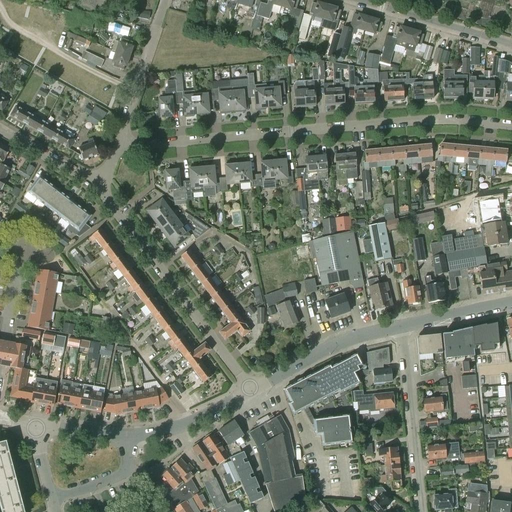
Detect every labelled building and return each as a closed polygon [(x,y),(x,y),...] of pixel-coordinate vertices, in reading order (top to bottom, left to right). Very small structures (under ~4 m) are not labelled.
[(205,0),(203,9),(209,10),(209,8),(211,8),(213,0),(205,0)] [(250,0),(245,19),(253,21),(259,2),(250,0)] [(267,0),(265,9),(269,11),(271,4),(281,7),(282,0),(267,0)] [(282,0),(281,7),(289,9),(287,16),(292,17),(289,28),(297,30),(302,11),(295,9),(297,0),(282,0)] [(299,34),(298,41),(303,42),(310,18),(311,18),(312,16),(322,19),(326,6),(316,3),(316,5),(312,4),(309,14),(308,17),(303,16),(298,33),(299,34)] [(326,6),(322,19),(332,22),(332,20),(336,22),(335,28),(340,30),(342,30),(346,16),(338,14),(339,12),(335,10),(335,9),(326,6)] [(150,13),(137,11),(136,19),(149,21),(150,13)] [(341,37),(335,57),(344,59),(351,34),(355,35),(356,29),(364,31),(368,18),(358,15),(358,17),(353,16),(351,26),(349,30),(343,29),(341,37)] [(368,18),(364,31),(373,34),(374,32),(378,34),(381,24),(377,22),(377,21),(368,18)] [(74,32),(79,33),(82,23),(77,21),(74,32)] [(383,47),(379,62),(389,65),(393,50),(394,45),(403,48),(404,43),(405,43),(409,30),(399,27),(399,29),(395,28),(392,38),(386,36),(382,47),(383,47)] [(405,43),(403,50),(406,50),(404,55),(421,60),(422,59),(426,46),(420,44),(422,36),(418,35),(419,33),(409,30),(405,43)] [(63,49),(62,51),(78,59),(79,57),(68,51),(73,41),(76,42),(76,43),(87,49),(90,43),(78,37),(78,38),(70,34),(68,38),(70,39),(64,49),(63,49)] [(334,35),(327,58),(334,60),(335,57),(341,37),(334,35)] [(111,51),(115,53),(128,57),(131,48),(130,47),(131,43),(122,40),(120,44),(114,42),(111,51)] [(475,49),(469,49),(468,67),(468,75),(474,76),(474,63),(481,63),(482,49),(475,47),(475,49)] [(436,49),(431,62),(437,64),(441,51),(436,49)] [(443,51),(439,64),(445,66),(449,53),(443,51)] [(85,52),(81,59),(82,60),(82,61),(85,63),(85,62),(101,69),(104,61),(85,52)] [(110,52),(108,59),(113,61),(112,62),(114,63),(112,67),(122,70),(123,66),(125,66),(128,57),(115,53),(110,52)] [(357,58),(355,66),(362,67),(363,59),(364,54),(358,53),(357,58)] [(366,54),(364,67),(377,68),(378,56),(366,54)] [(483,77),(482,100),(492,100),(492,84),(492,83),(492,77),(497,77),(499,61),(499,58),(493,57),(491,72),(483,72),(483,77)] [(499,61),(497,77),(503,78),(503,75),(509,76),(510,64),(499,61)] [(323,67),(332,68),(332,64),(317,62),(317,64),(318,76),(318,82),(324,81),(323,67)] [(347,71),(346,66),(332,64),(332,68),(333,84),(334,106),(341,105),(341,104),(344,104),(343,89),(343,83),(340,83),(340,71),(347,71)] [(356,79),(353,78),(352,67),(346,66),(347,71),(348,93),(353,93),(354,104),(357,103),(357,105),(364,104),(363,83),(358,83),(358,81),(356,79)] [(363,83),(364,104),(370,104),(370,103),(373,102),(373,87),(373,85),(377,85),(377,71),(366,70),(367,82),(363,82),(363,83)] [(377,71),(377,85),(382,85),(382,87),(383,102),(386,102),(386,103),(393,103),(392,81),(387,81),(386,74),(377,74),(377,71)] [(442,71),(442,83),(443,83),(442,98),(446,98),(446,99),(452,99),(452,83),(453,83),(453,77),(453,71),(442,71)] [(503,85),(502,94),(505,95),(504,101),(511,102),(511,76),(509,76),(503,75),(503,78),(502,85),(503,85)] [(468,76),(468,93),(473,93),(472,99),(482,100),(483,77),(468,76)] [(422,80),(421,80),(423,101),(429,100),(429,99),(432,99),(432,85),(431,77),(424,77),(422,80)] [(452,83),(452,99),(459,99),(459,98),(462,98),(462,83),(463,83),(463,77),(453,77),(453,83),(452,83)] [(397,81),(392,81),(393,103),(400,102),(400,101),(403,101),(402,80),(397,80),(397,81)] [(421,80),(409,81),(409,85),(412,85),(413,100),(416,100),(416,101),(423,101),(421,80)] [(278,89),(266,90),(267,108),(271,108),(271,110),(280,109),(279,96),(284,95),(283,82),(277,82),(278,89)] [(295,83),(294,84),(294,92),(294,91),(295,107),(298,107),(298,108),(305,108),(304,91),(304,86),(303,86),(303,83),(295,83)] [(305,91),(304,91),(305,108),(312,107),(312,106),(315,106),(314,90),(314,85),(312,85),(312,83),(304,84),(305,91)] [(333,84),(323,84),(323,90),(324,105),(327,105),(327,106),(334,106),(333,84)] [(253,86),(247,87),(248,98),(254,98),(255,111),(264,111),(264,109),(267,108),(266,90),(254,91),(253,86)] [(242,92),(230,93),(232,112),(235,111),(235,113),(244,112),(243,99),(248,98),(247,87),(242,87),(242,92)] [(159,110),(157,110),(158,119),(172,117),(171,106),(177,105),(176,93),(175,88),(164,89),(165,99),(158,100),(159,110)] [(217,89),(212,90),(213,102),(218,101),(220,115),(228,114),(228,112),(232,112),(230,93),(218,94),(217,89)] [(206,95),(194,96),(196,115),(199,115),(199,117),(208,116),(207,102),(213,102),(212,90),(206,90),(206,95)] [(176,93),(177,105),(182,105),(184,118),(192,117),(192,115),(196,115),(194,96),(182,97),(182,93),(176,93)] [(74,106),(64,123),(73,128),(83,110),(74,106)] [(87,106),(83,111),(90,115),(93,110),(87,106)] [(15,107),(9,116),(24,124),(29,115),(15,107)] [(95,107),(86,121),(98,129),(107,114),(95,107)] [(29,115),(24,124),(39,133),(44,123),(29,115)] [(44,123),(39,133),(53,141),(59,132),(44,123)] [(59,132),(53,141),(68,149),(73,140),(59,132)] [(93,143),(78,149),(83,161),(97,155),(93,143)] [(0,145),(0,161),(2,162),(0,165),(0,164),(0,184),(3,186),(5,182),(3,181),(11,166),(3,162),(9,151),(0,145)] [(418,158),(415,159),(416,164),(432,163),(430,145),(417,147),(418,158)] [(437,156),(452,158),(453,146),(440,145),(439,156),(437,156)] [(453,146),(452,158),(465,159),(466,147),(453,146)] [(402,160),(402,165),(405,165),(407,165),(407,159),(415,159),(418,158),(417,147),(403,148),(404,160),(402,160)] [(437,156),(436,161),(448,163),(447,167),(446,167),(445,176),(456,177),(457,163),(467,164),(468,159),(476,160),(479,160),(480,149),(466,147),(465,159),(452,158),(437,156)] [(391,161),(378,162),(363,164),(363,169),(381,167),(394,166),(394,161),(402,160),(404,160),(403,148),(390,149),(391,161)] [(390,149),(377,150),(378,162),(391,161),(390,149)] [(480,149),(479,160),(492,161),(493,150),(480,149)] [(364,163),(362,163),(363,164),(378,162),(377,150),(363,152),(364,163)] [(476,160),(476,165),(485,166),(484,177),(490,177),(491,167),(493,167),(494,162),(505,163),(506,151),(493,150),(492,161),(479,160),(476,160)] [(354,154),(344,155),(346,180),(357,179),(355,169),(354,154)] [(344,155),(334,156),(336,171),(335,171),(336,181),(337,181),(337,186),(347,186),(346,180),(344,155)] [(324,157),(315,158),(317,181),(327,180),(326,172),(324,157)] [(304,192),(318,191),(317,181),(315,158),(305,159),(306,169),(295,170),(297,192),(298,205),(299,211),(306,210),(304,192)] [(276,162),(272,162),(274,181),(286,180),(286,185),(292,184),(291,172),(286,173),(284,159),(276,160),(276,162)] [(261,175),(255,175),(256,187),(262,187),(263,190),(275,189),(274,181),(272,162),(269,162),(268,161),(260,161),(261,175)] [(240,165),(236,165),(238,184),(250,183),(251,188),(256,187),(255,175),(250,176),(248,162),(240,163),(240,165)] [(225,178),(220,179),(221,193),(227,192),(226,185),(238,184),(236,165),(233,166),(233,164),(224,165),(225,178)] [(20,168),(16,174),(27,181),(34,168),(28,165),(25,171),(20,168)] [(221,193),(220,179),(214,179),(213,166),(204,167),(204,168),(201,169),(202,187),(203,196),(215,195),(215,193),(221,193)] [(189,181),(184,182),(185,194),(191,193),(190,189),(202,187),(201,169),(197,169),(197,167),(188,168),(189,181)] [(177,171),(163,172),(163,181),(165,181),(166,191),(171,190),(173,202),(180,201),(177,171)] [(177,171),(180,201),(186,201),(185,194),(184,182),(178,183),(177,171)] [(361,172),(362,194),(363,199),(369,199),(368,171),(361,172)] [(39,178),(30,189),(39,196),(47,185),(39,178)] [(363,200),(362,200),(363,199),(362,194),(362,183),(354,183),(355,201),(363,200)] [(47,185),(39,196),(47,202),(56,191),(47,185)] [(426,185),(422,185),(423,209),(435,208),(435,202),(426,203),(426,200),(427,200),(426,185)] [(56,191),(47,202),(56,209),(64,197),(56,191)] [(64,197),(56,209),(64,215),(73,204),(64,197)] [(160,199),(145,210),(153,221),(168,210),(160,199)] [(384,216),(385,222),(395,219),(394,214),(393,205),(386,205),(385,201),(383,201),(384,216)] [(498,201),(479,204),(482,224),(501,221),(498,201)] [(73,204),(64,215),(73,222),(81,210),(73,204)] [(400,209),(399,209),(400,216),(408,214),(407,207),(405,208),(405,207),(403,207),(403,208),(402,208),(402,207),(400,207),(400,209)] [(25,208),(21,213),(27,218),(31,213),(25,208)] [(81,210),(73,222),(81,228),(75,237),(78,239),(90,229),(84,225),(90,217),(81,210)] [(168,210),(153,221),(160,230),(175,219),(168,210)] [(350,217),(335,219),(336,232),(351,231),(350,217)] [(175,219),(160,230),(167,239),(182,228),(175,219)] [(336,232),(335,219),(321,220),(323,236),(336,234),(336,232)] [(395,220),(395,219),(385,222),(385,223),(387,233),(400,229),(397,220),(395,220)] [(41,221),(37,226),(44,231),(48,226),(41,221)] [(198,223),(191,235),(195,240),(209,230),(198,223)] [(493,224),(495,235),(444,243),(448,272),(486,266),(486,265),(483,248),(507,244),(503,223),(493,224)] [(383,224),(368,227),(375,262),(390,259),(383,224)] [(182,228),(167,239),(174,249),(189,237),(182,228)] [(92,236),(89,239),(92,242),(94,240),(102,251),(111,245),(100,230),(92,236)] [(312,241),(321,286),(354,280),(355,283),(362,281),(352,231),(312,241)] [(58,233),(53,239),(60,244),(64,238),(58,233)] [(422,239),(412,240),(415,262),(425,261),(422,239)] [(441,242),(429,244),(434,275),(446,273),(443,255),(441,242)] [(111,245),(102,251),(113,265),(121,258),(111,245)] [(217,245),(212,249),(217,256),(222,252),(217,245)] [(305,246),(294,248),(295,257),(297,263),(308,260),(305,246)] [(188,251),(180,257),(190,271),(191,271),(199,265),(199,264),(188,251)] [(80,253),(74,257),(81,266),(87,262),(89,264),(95,260),(90,253),(84,258),(80,253)] [(113,265),(110,267),(113,272),(116,269),(123,278),(131,272),(121,258),(113,265)] [(401,260),(392,262),(393,267),(396,267),(397,275),(404,274),(403,265),(402,265),(401,260)] [(424,274),(433,273),(432,261),(423,262),(424,274)] [(506,270),(504,263),(486,266),(448,272),(447,272),(450,290),(455,289),(454,278),(461,277),(461,276),(466,275),(467,276),(474,274),(474,276),(477,276),(476,274),(479,274),(482,295),(511,290),(511,283),(510,272),(501,273),(501,271),(506,270)] [(199,265),(191,271),(200,284),(201,285),(209,279),(209,278),(199,265)] [(38,271),(34,290),(54,293),(57,274),(38,271)] [(131,272),(123,278),(131,288),(127,291),(131,295),(134,292),(142,286),(131,272)] [(429,277),(423,278),(427,304),(444,301),(442,283),(438,284),(438,281),(430,282),(429,277)] [(209,279),(201,285),(211,298),(211,299),(220,293),(219,292),(209,279)] [(376,279),(366,281),(371,304),(373,304),(374,310),(390,307),(385,284),(378,286),(376,279)] [(312,280),(302,282),(305,293),(315,291),(312,280)] [(111,281),(105,285),(110,292),(116,287),(111,281)] [(408,281),(401,282),(404,301),(406,300),(407,305),(413,304),(413,306),(419,305),(418,303),(420,303),(417,287),(409,288),(408,281)] [(288,287),(282,288),(284,298),(296,295),(294,283),(287,284),(288,287)] [(142,286),(134,292),(144,306),(152,299),(142,286)] [(34,290),(31,308),(50,312),(54,293),(34,290)] [(220,293),(211,299),(221,312),(230,306),(220,293)] [(349,312),(343,295),(324,301),(330,319),(349,312)] [(152,299),(144,306),(154,320),(162,313),(152,299)] [(283,301),(275,304),(276,307),(275,307),(283,328),(298,322),(290,301),(284,304),(283,301)] [(230,306),(221,312),(230,324),(238,317),(230,306)] [(133,307),(128,311),(132,318),(138,314),(133,307)] [(273,307),(266,310),(269,317),(276,314),(273,307)] [(31,308),(28,327),(47,331),(50,312),(31,308)] [(162,313),(154,320),(164,332),(172,326),(162,313)] [(223,329),(218,333),(224,340),(227,338),(234,333),(236,332),(241,338),(250,332),(240,319),(238,317),(230,324),(223,329)] [(63,323),(61,333),(72,335),(76,336),(77,332),(73,332),(74,325),(63,323)] [(500,330),(496,330),(496,324),(485,327),(485,326),(471,329),(472,330),(471,330),(472,347),(473,347),(473,348),(479,347),(479,352),(492,351),(492,346),(498,345),(502,345),(500,330)] [(172,326),(164,332),(172,343),(168,345),(170,348),(182,339),(180,336),(172,326)] [(451,334),(441,335),(444,360),(473,357),(470,329),(451,333),(451,334)] [(40,333),(27,331),(22,330),(21,338),(38,341),(40,333)] [(439,335),(416,338),(420,377),(432,372),(433,372),(433,371),(433,370),(433,364),(442,363),(439,335)] [(156,343),(151,337),(145,341),(150,347),(156,343)] [(79,340),(68,338),(67,346),(78,348),(79,340)] [(182,339),(170,348),(175,353),(178,351),(184,359),(192,352),(182,339)] [(88,350),(90,342),(79,340),(78,348),(88,350)] [(98,355),(99,344),(90,342),(88,353),(98,355)] [(4,343),(1,355),(26,359),(29,359),(31,348),(4,343)] [(192,352),(184,359),(193,371),(202,364),(199,360),(200,359),(200,358),(206,353),(210,351),(204,343),(199,347),(192,352)] [(388,348),(366,353),(368,372),(373,372),(383,371),(382,365),(389,364),(388,348)] [(0,366),(9,368),(26,371),(26,370),(24,370),(26,359),(1,355),(0,362),(0,366)] [(338,392),(339,394),(359,383),(354,373),(359,371),(357,368),(362,366),(356,355),(331,368),(330,366),(303,379),(303,378),(296,382),(297,383),(296,383),(283,390),(290,403),(288,404),(293,415),(303,410),(312,426),(313,425),(315,436),(321,436),(322,446),(352,443),(350,431),(349,431),(348,428),(350,428),(349,416),(313,420),(307,408),(338,392)] [(168,371),(160,377),(164,382),(172,375),(171,374),(176,370),(170,363),(165,367),(168,371)] [(202,364),(193,371),(202,383),(211,377),(202,364)] [(9,368),(15,369),(10,397),(31,401),(30,403),(31,403),(34,385),(33,389),(23,388),(26,371),(9,368)] [(373,372),(374,385),(383,384),(383,383),(391,382),(389,370),(383,371),(373,372)] [(475,376),(460,377),(461,390),(476,388),(475,376)] [(443,380),(436,383),(438,388),(446,387),(446,380),(443,380)] [(176,382),(169,388),(176,397),(183,392),(176,382)] [(34,385),(31,403),(41,405),(45,387),(34,385)] [(81,391),(78,409),(89,411),(92,393),(93,387),(82,385),(81,391)] [(45,387),(41,405),(52,406),(55,389),(45,387)] [(60,387),(56,405),(67,407),(70,389),(60,387)] [(155,389),(144,391),(147,409),(158,407),(158,405),(167,399),(160,388),(155,391),(155,389)] [(70,389),(67,407),(78,409),(81,391),(70,389)] [(144,391),(133,393),(137,411),(147,409),(144,391)] [(92,393),(89,411),(99,412),(103,395),(92,393)] [(133,393),(123,396),(126,413),(137,411),(133,393)] [(374,405),(367,405),(368,413),(378,412),(377,410),(393,408),(392,393),(374,395),(374,405)] [(440,398),(422,400),(423,413),(432,412),(433,413),(442,412),(441,411),(446,410),(445,395),(440,396),(440,398)] [(106,399),(104,412),(115,414),(115,415),(126,413),(123,396),(112,398),(112,400),(106,399)] [(280,416),(248,433),(257,448),(260,469),(265,485),(296,478),(291,462),(294,457),(288,431),(280,416)] [(436,418),(425,419),(426,428),(437,426),(436,418)] [(233,421),(218,432),(227,446),(224,448),(246,497),(257,492),(238,447),(244,443),(240,437),(242,436),(233,421)] [(212,435),(203,442),(218,463),(219,464),(228,458),(212,435)] [(203,442),(192,449),(206,471),(208,470),(209,472),(216,467),(215,465),(218,463),(203,442)] [(0,443),(0,501),(2,511),(22,511),(5,443),(0,443)] [(371,444),(359,445),(359,452),(365,451),(365,455),(372,455),(371,444)] [(443,445),(427,447),(428,460),(436,459),(436,461),(445,460),(445,458),(449,457),(449,459),(458,459),(457,444),(443,445)] [(394,448),(377,450),(378,457),(383,456),(384,466),(399,465),(397,454),(395,455),(394,448)] [(483,453),(463,455),(464,464),(484,462),(483,453)] [(180,460),(170,469),(182,482),(188,492),(197,507),(198,506),(200,510),(206,507),(204,503),(205,502),(200,493),(198,495),(194,488),(192,489),(187,482),(192,478),(188,473),(193,470),(188,464),(185,466),(180,460)] [(385,476),(380,476),(381,483),(390,482),(391,491),(401,490),(399,465),(384,466),(385,476)] [(452,468),(439,470),(440,477),(453,475),(452,468)] [(170,469),(161,477),(172,490),(172,491),(165,496),(175,511),(194,511),(198,510),(197,507),(188,492),(182,482),(170,469)] [(213,479),(203,484),(215,511),(226,506),(213,479)] [(259,481),(254,483),(259,494),(254,497),(257,504),(267,500),(259,481)] [(377,499),(370,505),(375,511),(381,511),(385,508),(390,504),(386,500),(389,496),(382,488),(376,489),(377,499)] [(448,495),(433,497),(434,511),(444,510),(443,511),(450,511),(450,509),(457,509),(455,489),(448,490),(448,495)] [(467,493),(466,503),(471,504),(470,511),(482,511),(485,495),(467,493)] [(318,500),(314,504),(321,511),(331,511),(326,506),(325,507),(318,500)] [(226,506),(215,511),(241,511),(238,506),(236,507),(233,502),(226,506)] [(491,502),(489,511),(507,511),(509,504),(491,502)]
